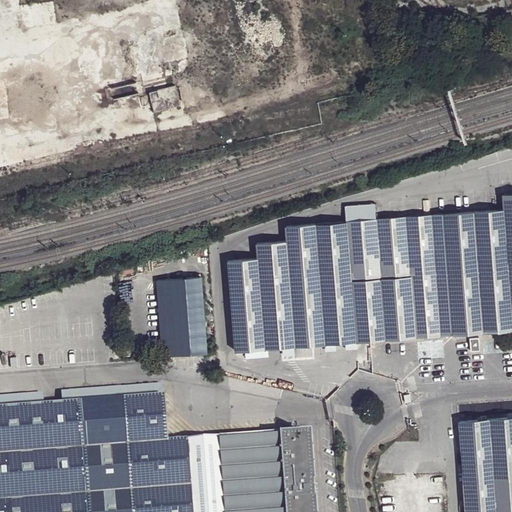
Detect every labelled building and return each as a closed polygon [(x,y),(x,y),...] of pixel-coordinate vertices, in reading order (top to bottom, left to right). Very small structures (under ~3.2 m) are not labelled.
[(176,83),(150,91),(155,110),(182,104),(176,83)] [(347,221),(352,281),(382,279),(411,277),(437,275),(442,334),(454,333),(445,214),(440,214),(432,215),(434,237),(407,239),(406,217),(378,219),(377,203),(346,205),(347,221)] [(511,328),(511,298),(506,209),(486,211),(445,214),(454,333),(472,332),(495,330),(511,328)] [(432,215),(406,217),(407,239),(434,237),(432,215)] [(325,343),(357,341),(352,281),(347,221),(331,222),(324,223),(316,224),(325,343)] [(316,224),(286,226),(287,240),(295,346),(325,343),(316,224)] [(287,240),(257,242),(258,257),(265,348),(295,346),(287,240)] [(235,350),(265,348),(258,257),(229,259),(235,350)] [(437,275),(411,277),(415,337),(442,334),(437,275)] [(201,276),(170,278),(178,354),(189,353),(206,351),(201,276)] [(411,277),(382,279),(387,339),(415,337),(411,277)] [(177,354),(178,354),(170,278),(159,279),(165,355),(177,354)] [(382,279),(352,281),(357,341),(387,339),(382,279)] [(0,511),(192,511),(187,441),(167,442),(163,385),(61,393),(62,406),(42,407),(41,394),(0,397),(0,511)] [(511,511),(511,417),(459,421),(466,511),(511,511)] [(316,511),(310,431),(187,441),(192,511),(316,511)]
